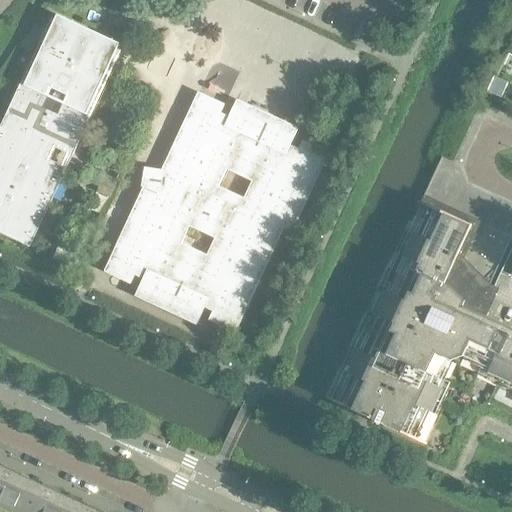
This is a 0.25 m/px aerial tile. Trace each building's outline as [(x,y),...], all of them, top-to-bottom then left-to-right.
[(0,233),(30,247),(110,74),(121,51),(118,49),(120,44),(57,15),(55,19),(51,18),(0,126),(0,233)] [(496,78),(490,92),(499,97),(506,82),(496,78)] [(237,100),(233,108),(229,117),(221,113),(225,105),(198,92),(158,179),(148,175),(104,271),(131,284),(135,275),(143,279),(139,288),(135,296),(196,325),(205,308),(213,312),(209,320),(235,332),(284,228),(292,232),(329,153),(302,141),(299,149),(290,145),(298,128),(237,100)] [(324,398),(424,444),(425,442),(423,441),(431,423),(433,423),(433,422),(424,418),(451,360),(462,356),(511,379),(511,273),(511,276),(501,271),(493,290),(487,287),(462,263),(481,222),(473,218),(472,218),(433,200),(426,196),(424,195),(412,221),(408,219),(326,396),(325,396),(324,398)] [(0,493),(10,472),(0,467),(0,493)] [(16,511),(30,482),(10,472),(0,493),(0,507),(10,511),(16,511)] [(41,511),(51,491),(30,482),(16,511),(41,511)] [(66,511),(72,501),(51,491),(41,511),(66,511)] [(91,511),(92,510),(72,501),(66,511),(91,511)]
